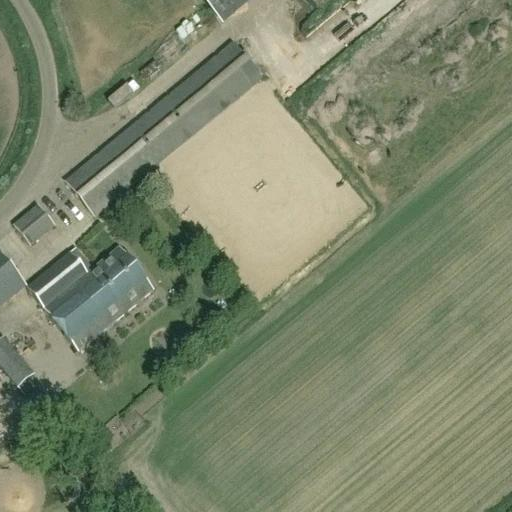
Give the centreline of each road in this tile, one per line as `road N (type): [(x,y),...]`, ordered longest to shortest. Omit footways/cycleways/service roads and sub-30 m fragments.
road 1 (unknown): [(40,161),(93,132),(268,0)]
road 2 (unclassified): [(14,0),(48,72),(50,114),(40,161),(24,192),(0,213)]
